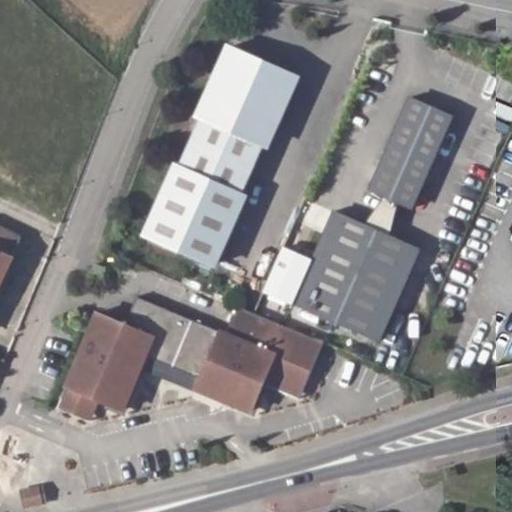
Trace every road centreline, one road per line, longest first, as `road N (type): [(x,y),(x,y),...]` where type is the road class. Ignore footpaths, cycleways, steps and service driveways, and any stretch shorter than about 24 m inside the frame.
road 1 (residential): [(0,418),(175,0)]
road 2 (secondary): [(511,398),(97,511)]
road 3 (secondary): [(199,511),(511,431)]
